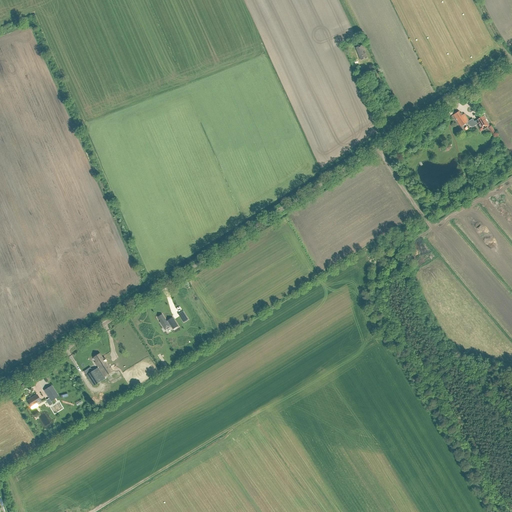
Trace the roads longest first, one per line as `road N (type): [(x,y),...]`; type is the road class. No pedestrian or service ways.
road 1 (tertiary): [(0,391),(511,60)]
road 2 (track): [(376,148),(431,227),(406,243),(377,306),(403,366),(433,385),(445,429),(500,511)]
